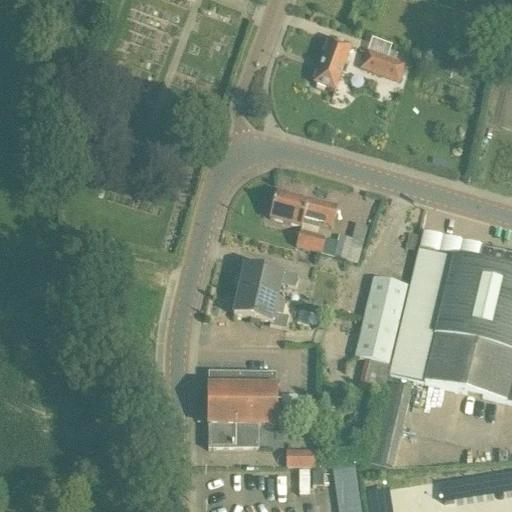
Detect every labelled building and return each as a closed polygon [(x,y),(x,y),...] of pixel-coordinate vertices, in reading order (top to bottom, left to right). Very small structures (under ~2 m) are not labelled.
[(376,11),(379,0),(366,0),(364,8),(376,11)] [(334,93),(350,49),(329,41),(313,85),(334,93)] [(366,52),(359,70),(398,85),(405,66),(366,52)] [(465,63),(462,74),(473,77),(476,67),(465,63)] [(113,149),(120,131),(105,126),(98,144),(113,149)] [(443,171),(446,164),(432,160),(430,168),(443,171)] [(332,230),(337,211),(276,194),(269,221),(301,230),(303,222),(332,230)] [(337,244),(325,240),(300,234),(296,249),(358,266),(365,239),(352,236),(351,242),(338,238),(337,244)] [(511,273),(452,259),(452,260),(420,252),(390,378),(511,407),(511,273)] [(238,294),(277,302),(280,288),(295,291),(298,278),(281,275),(281,278),(244,270),(243,274),(239,277),(237,280),(236,283),(237,286),(239,290),(238,294)] [(374,281),(365,321),(397,329),(407,289),(374,281)] [(273,317),(277,302),(238,294),(237,298),(234,300),(232,303),(231,306),(232,310),(234,314),(233,318),(270,327),(269,329),(286,333),(288,320),(273,317)] [(387,369),(397,329),(365,321),(356,361),(364,363),(387,369)] [(330,362),(334,384),(343,382),(339,360),(330,362)] [(383,400),(386,388),(391,370),(364,363),(357,393),(383,400)] [(276,431),(276,388),(276,376),(208,376),(208,388),(206,388),(206,430),(208,430),(208,452),(257,453),(258,431),(276,431)] [(392,472),(410,394),(387,388),(368,466),(392,472)] [(281,408),(297,408),(297,397),(280,397),(281,408)] [(286,470),(316,470),(316,455),(286,455),(286,470)] [(322,471),(311,471),(311,485),(322,485),(322,471)] [(450,486),(440,487),(441,494),(451,492),(450,486)]
